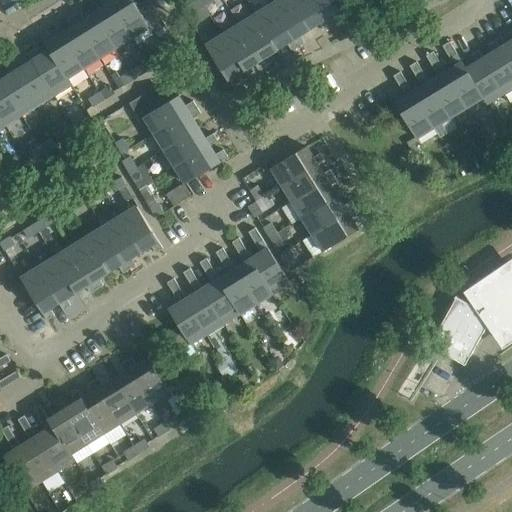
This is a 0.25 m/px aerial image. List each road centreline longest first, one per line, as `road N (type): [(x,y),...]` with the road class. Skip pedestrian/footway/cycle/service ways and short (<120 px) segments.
road 1 (residential): [(218,190),(250,159),(351,96),(359,77),(484,0)]
road 2 (secondary): [(511,375),(313,511)]
road 3 (residential): [(43,367),(77,350),(110,305),(190,256),(204,234)]
road 4 (secondary): [(402,511),(511,439)]
